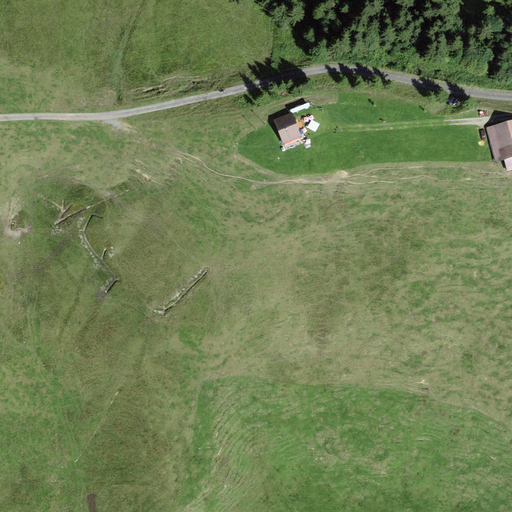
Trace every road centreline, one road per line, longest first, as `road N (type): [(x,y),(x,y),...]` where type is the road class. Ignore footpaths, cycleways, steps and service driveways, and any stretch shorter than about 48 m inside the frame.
road 1 (track): [(0,117),(119,112),(347,68),(511,94)]
road 2 (track): [(511,121),(336,128)]
